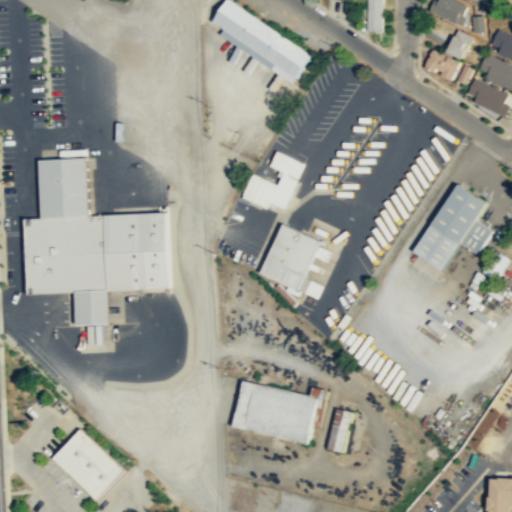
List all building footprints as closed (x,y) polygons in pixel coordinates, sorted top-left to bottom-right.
[(214,21),(228,0),(230,0),(271,27),(312,55),(293,83),(221,34),(225,28),(214,21)] [(382,32),(382,0),(366,0),(366,32),(382,32)] [(468,4),(459,0),(434,0),(429,10),(459,23),(468,4)] [(472,15),(484,14),(485,30),(473,31),(472,15)] [(511,57),(498,51),(500,46),(491,42),(499,26),(511,32),(511,57)] [(462,57),(446,50),(458,28),(474,35),(468,48),(467,48),(462,57)] [(452,78),(461,60),(434,47),(426,65),(436,70),(437,67),(443,69),(442,73),(452,78)] [(511,88),(511,64),(511,62),(504,58),(503,60),(486,52),(479,67),(488,71),(485,76),(511,88)] [(467,83),(475,67),(466,63),(458,79),(467,83)] [(505,115),(510,104),(504,102),(508,92),(498,88),(499,86),(492,83),(492,85),(475,77),(468,92),(476,96),(474,101),(500,114),(501,114),(505,115)] [(39,158),(87,156),(89,214),(168,210),(170,286),(29,293),(25,217),(42,216),(39,158)] [(252,172),(242,197),(267,208),(278,184),(252,172)] [(459,181),(413,250),(442,269),(461,241),(478,251),(492,229),(477,219),(489,200),(459,181)] [(284,223),(261,273),(298,290),(321,240),(284,223)] [(511,262),(502,251),(472,276),(481,286),(511,262)] [(243,379),(233,425),(309,442),(319,396),(243,379)] [(336,406),(326,448),(356,455),(359,439),(349,436),(355,410),(336,406)] [(53,456),(81,426),(127,469),(99,499),(53,456)] [(511,511),(511,476),(494,476),(492,511),(511,511)]
